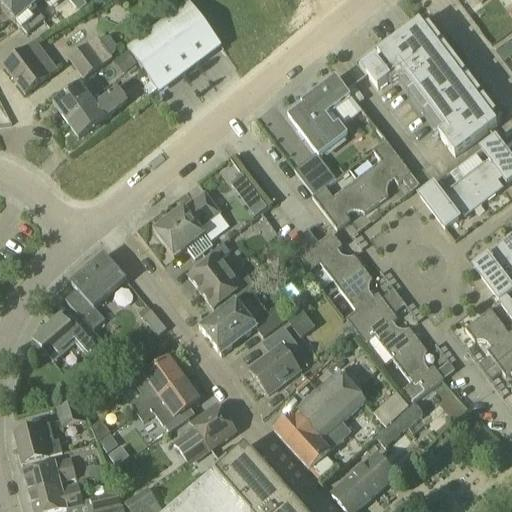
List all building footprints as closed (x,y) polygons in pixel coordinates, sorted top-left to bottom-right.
[(0,0),(0,1),(17,23),(35,9),(27,0),(0,0)] [(27,0),(35,9),(44,2),(51,11),(64,0),(27,0)] [(158,92),(220,46),(190,6),(129,52),(158,92)] [(427,33),(420,24),(379,56),(375,50),(358,63),(367,75),(369,78),(378,91),(400,75),(444,133),(439,137),(456,159),(490,133),(501,124),(494,116),(491,112),(484,102),(481,105),(476,98),(479,96),(469,82),(466,85),(461,78),(464,76),(445,51),(442,53),(437,46),(440,44),(430,30),(427,33)] [(118,47),(111,39),(103,39),(100,42),(98,39),(69,61),(84,82),(113,60),(112,58),(116,55),(118,47)] [(35,61),(28,52),(5,69),(26,96),(56,72),(43,55),(35,61)] [(129,53),(116,63),(124,74),(137,65),(129,53)] [(312,98),(327,118),(351,99),(347,93),(336,79),(312,98)] [(82,111),(92,103),(81,88),(55,107),(71,128),(86,116),(82,111)] [(86,116),(71,128),(80,140),(105,121),(128,104),(118,91),(95,108),(92,103),(82,111),(86,116)] [(335,129),(327,118),(312,98),(302,105),(304,108),(289,119),(319,159),(349,137),(340,126),(335,129)] [(465,178),(485,205),(504,190),(499,183),(503,179),(507,184),(511,180),(511,162),(496,141),(481,152),(488,160),(465,178)] [(357,181),(377,207),(389,198),(389,186),(395,182),(398,186),(403,183),(412,195),(421,188),(413,178),(387,143),(373,153),(381,164),(357,181)] [(294,157),(302,168),(315,158),(307,147),(294,157)] [(315,199),(326,190),(337,182),(319,159),(297,176),(315,199)] [(250,188),(241,176),(230,185),(238,196),(250,188)] [(466,219),(485,205),(465,178),(441,196),(434,187),(425,194),(420,198),(445,231),(459,220),(456,215),(460,212),(466,219)] [(365,216),(377,207),(357,181),(333,199),(326,190),(315,199),(313,200),(327,218),(338,233),(351,223),(347,218),(352,214),(365,216)] [(221,216),(206,196),(185,211),(184,210),(154,233),(175,261),(187,252),(195,263),(213,249),(205,238),(205,237),(201,231),(221,216)] [(297,256),(316,241),(309,232),(305,236),(290,247),(297,256)] [(338,289),(364,270),(355,258),(342,257),(338,252),(343,248),(333,235),(330,237),(300,260),(310,273),(320,265),(338,289)] [(511,289),(506,282),(511,278),(511,240),(510,237),(491,252),(497,259),(492,263),(488,258),(474,269),(496,298),(499,302),(507,296),(511,292),(511,289)] [(202,296),(230,274),(221,262),(231,255),(224,246),(205,260),(209,265),(189,279),(202,296)] [(81,320),(93,334),(105,323),(94,312),(127,282),(105,257),(72,286),(77,292),(66,302),(81,320)] [(356,333),(399,300),(393,293),(383,301),(379,296),(374,300),(370,294),(373,282),(364,270),(338,289),(357,313),(346,321),(356,333)] [(230,274),(202,296),(214,312),(234,297),(237,302),(256,287),(249,279),(239,286),(230,274)] [(511,307),(511,302),(509,298),(501,304),(507,311),(511,307)] [(394,362),(419,343),(410,331),(397,330),(393,325),(398,321),(394,316),(405,308),(399,300),(356,333),(365,346),(375,338),(394,362)] [(242,310),(236,302),(206,326),(200,330),(221,358),(256,331),(264,341),(286,323),(276,310),(255,327),(249,318),(254,314),(248,305),(242,310)] [(484,375),(511,353),(511,334),(509,336),(491,312),(465,331),(475,344),(487,344),(491,350),(487,353),(490,358),(479,367),(484,375)] [(159,339),(167,332),(151,313),(143,320),(159,339)] [(301,313),(287,323),(301,342),(315,331),(301,313)] [(104,345),(93,334),(81,320),(71,328),(61,316),(33,341),(36,344),(32,347),(35,360),(48,358),(54,364),(77,344),(89,358),(104,345)] [(269,398),(301,374),(289,358),(299,350),(285,331),(263,346),(271,356),(250,372),(269,398)] [(419,343),(394,362),(412,386),(402,394),(411,407),(441,384),(444,382),(444,381),(455,373),(449,366),(438,374),(434,369),(429,373),(425,367),(428,355),(419,343)] [(511,393),(511,353),(484,375),(490,383),(502,374),(506,379),(511,375),(511,377),(511,391),(511,393)] [(142,397),(132,404),(139,415),(160,400),(161,400),(185,382),(170,361),(145,379),(134,386),(142,397)] [(383,381),(377,374),(370,380),(376,387),(383,381)] [(310,473),(331,454),(351,435),(343,426),(367,404),(340,375),(275,433),(310,473)] [(160,400),(139,415),(144,422),(155,414),(165,428),(176,421),(181,417),(188,412),(200,403),(185,382),(161,400),(160,400)] [(456,420),(477,402),(468,391),(460,398),(446,383),(432,394),(456,420)] [(395,393),(372,414),(385,429),(408,408),(395,393)] [(80,401),(58,408),(64,431),(86,425),(80,401)] [(211,453),(237,435),(225,419),(225,415),(223,411),(219,411),(218,408),(192,426),(196,431),(175,446),(183,457),(204,442),(211,453)] [(415,410),(377,442),(385,451),(423,418),(415,410)] [(103,424),(92,430),(99,443),(110,437),(103,424)] [(55,445),(50,426),(47,427),(15,435),(23,467),(55,459),(63,456),(59,443),(55,445)] [(300,511),(246,449),(215,477),(245,511),(300,511)] [(344,511),(358,511),(396,478),(377,457),(331,498),(344,511)] [(56,465),(24,473),(30,496),(62,488),(61,486),(76,482),(71,461),(56,465)] [(100,470),(89,473),(91,481),(103,478),(100,470)] [(407,471),(400,478),(410,487),(417,480),(407,471)] [(245,511),(215,477),(212,473),(167,511),(245,511)] [(62,488),(30,496),(33,511),(66,511),(68,511),(83,508),(78,485),(62,489),(62,488)] [(146,491),(124,505),(128,511),(151,511),(158,508),(146,491)] [(119,494),(93,501),(95,511),(110,511),(122,509),(119,494)]
